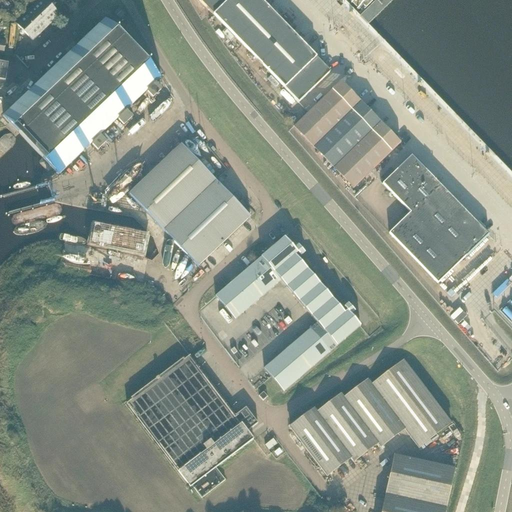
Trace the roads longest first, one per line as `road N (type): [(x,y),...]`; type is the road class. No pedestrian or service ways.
road 1 (unclassified): [(428,320),(309,402),(269,419),(190,316),(192,300),(276,223),(277,213),(208,132),(126,0)]
road 2 (unclassified): [(428,320),(200,58),(163,0)]
road 3 (unclassified): [(498,511),(511,426),(502,403),(428,320)]
